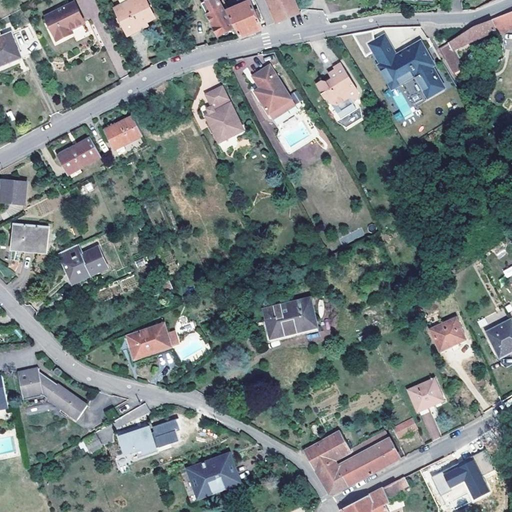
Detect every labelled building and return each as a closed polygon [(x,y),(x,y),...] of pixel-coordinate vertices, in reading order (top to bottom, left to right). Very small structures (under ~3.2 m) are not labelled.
[(146,0),(132,0),(115,9),(127,33),(156,19),(146,0)] [(218,0),(210,0),(202,4),(218,36),(234,29),(218,0)] [(294,0),(267,0),(277,23),(301,14),(294,0)] [(76,2),(47,17),(59,40),(74,33),(73,30),(86,23),(76,2)] [(252,2),(228,12),(241,38),(264,29),(252,2)] [(511,11),(474,26),(448,43),(452,53),(496,31),(498,35),(511,28),(511,11)] [(0,37),(0,66),(22,57),(12,33),(0,37)] [(432,64),(420,43),(395,57),(384,37),(370,46),(382,65),(380,66),(392,88),(415,75),(427,97),(443,88),(431,65),(432,64)] [(448,43),(438,49),(444,60),(453,55),(452,53),(448,43)] [(453,55),(444,60),(452,74),(461,69),(453,55)] [(269,64),(252,75),(259,88),(254,91),(271,119),(295,104),(269,64)] [(323,82),(318,85),(327,100),(331,101),(342,120),(358,111),(355,106),(356,100),(358,101),(359,94),(341,64),(335,67),(337,70),(330,74),(334,80),(327,84),(323,82)] [(244,127),(223,85),(207,93),(213,105),(216,110),(209,113),(206,115),(219,142),(235,135),(235,131),(244,127)] [(295,104),(302,101),(298,90),(291,93),(295,104)] [(393,115),(397,123),(404,119),(399,111),(393,115)] [(143,135),(133,117),(106,130),(115,149),(143,135)] [(235,131),(235,135),(245,129),(244,127),(235,131)] [(73,151),(60,158),(69,174),(102,157),(91,138),(72,148),(73,151)] [(73,151),(72,148),(58,155),(60,158),(73,151)] [(3,192),(25,194),(26,185),(4,183),(3,192)] [(25,194),(3,192),(3,200),(24,201),(25,194)] [(46,252),(48,227),(15,224),(12,250),(46,252)] [(71,271),(77,281),(96,273),(95,271),(106,265),(98,249),(84,255),(78,244),(62,251),(67,260),(62,262),(67,272),(71,271)] [(62,251),(58,254),(62,262),(67,260),(62,251)] [(511,265),(502,271),(506,278),(511,275),(511,265)] [(71,271),(67,272),(72,283),(77,281),(71,271)] [(312,296),(265,307),(272,333),(287,330),(288,333),(320,325),(312,296)] [(321,329),(320,325),(288,333),(273,337),(272,333),(265,307),(261,308),(270,341),(321,329)] [(430,329),(439,350),(465,339),(456,318),(430,329)] [(487,332),(500,358),(509,353),(507,349),(511,346),(511,320),(511,319),(487,332)] [(171,347),(163,324),(128,336),(135,359),(171,347)] [(46,402),(60,411),(82,424),(92,410),(42,379),(41,375),(20,379),(25,406),(46,402)] [(435,377),(410,389),(418,407),(417,408),(418,410),(444,398),(435,377)] [(0,415),(10,413),(4,382),(0,383),(0,415)] [(46,402),(25,406),(29,422),(55,417),(60,411),(46,402)] [(115,419),(119,427),(150,413),(146,404),(115,419)] [(117,415),(113,408),(106,413),(110,420),(117,415)] [(430,440),(439,437),(431,412),(422,415),(430,440)] [(418,426),(412,416),(394,426),(399,436),(418,426)] [(144,447),(145,453),(156,449),(154,444),(156,443),(155,441),(153,442),(149,428),(121,437),(125,453),(144,447)] [(384,430),(349,448),(343,452),(344,453),(347,460),(388,438),(384,430)] [(334,458),(344,453),(343,452),(349,448),(340,431),(304,450),(323,482),(330,492),(333,493),(349,485),(334,458)] [(94,432),(82,439),(88,454),(102,446),(94,432)] [(114,440),(119,455),(125,453),(121,437),(114,440)] [(347,460),(344,453),(334,458),(349,485),(388,463),(400,457),(389,438),(388,438),(347,460)] [(486,450),(473,455),(482,475),(495,469),(486,450)] [(229,456),(190,471),(200,497),(239,481),(229,456)] [(465,482),(473,500),(489,493),(474,458),(432,477),(439,494),(465,482)] [(400,492),(395,481),(372,492),(340,509),(341,511),(385,511),(387,511),(383,504),(389,501),(388,498),(400,492)]
